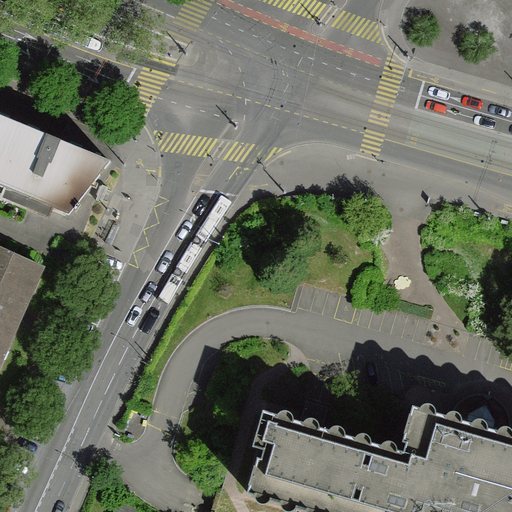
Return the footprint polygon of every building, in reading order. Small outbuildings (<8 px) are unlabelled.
[(0,170),(18,125),(0,117),(0,170)] [(111,163),(18,125),(0,170),(0,188),(5,191),(1,200),(49,220),(53,210),(68,217),(111,163)] [(0,360),(41,268),(0,250),(0,360)] [(364,282),(359,299),(371,303),(377,282),(377,278),(373,275),(369,275),(365,277),(364,282)] [(468,414),(466,422),(495,430),(497,422),(487,403),(468,414)] [(405,452),(264,411),(255,447),(264,450),(262,458),(258,457),(249,493),(316,511),(511,511),(511,435),(495,430),(466,422),(414,407),(403,442),(408,443),(405,452)] [(139,511),(123,500),(114,511),(139,511)]
